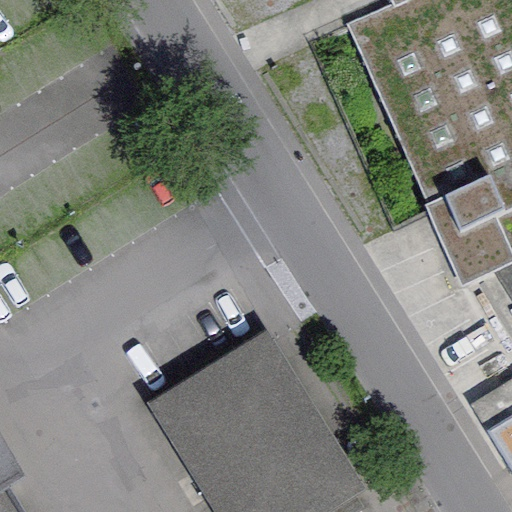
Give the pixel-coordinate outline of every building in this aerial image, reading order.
[(511,213),(511,0),(360,0),(342,8),(351,29),(366,23),(460,236),(494,221),(511,213)] [(511,213),(494,221),(511,251),(511,213)] [(355,511),(360,509),(350,494),(356,490),(266,345),(159,410),(222,511),(355,511)] [(511,419),(487,435),(511,474),(511,419)] [(0,511),(13,511),(0,490),(0,486),(8,481),(0,468),(0,511)]
